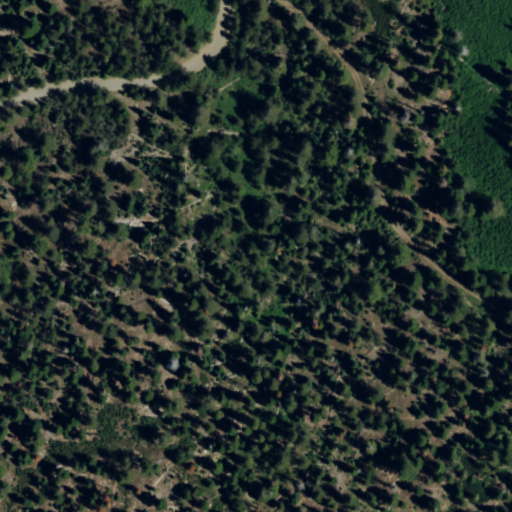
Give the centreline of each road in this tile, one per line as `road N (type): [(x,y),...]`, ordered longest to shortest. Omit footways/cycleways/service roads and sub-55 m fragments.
road 1 (track): [(278,0),(351,68),(396,229),(467,288),(511,304)]
road 2 (residential): [(226,0),(217,41),(202,58),(144,81),(95,81),(0,104)]
